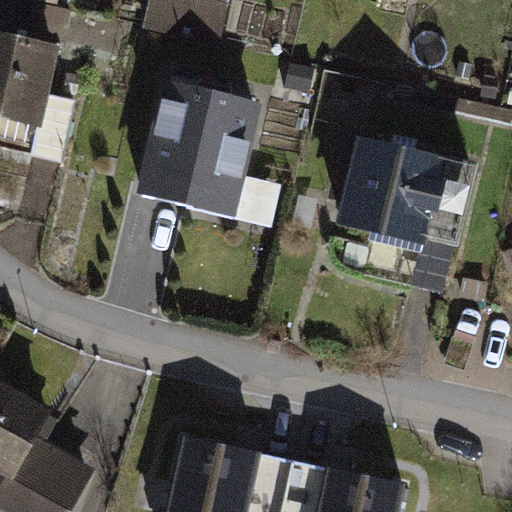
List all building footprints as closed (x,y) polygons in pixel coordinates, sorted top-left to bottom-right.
[(223,13),(161,0),(147,0),(140,38),(215,54),(223,13)] [(41,58),(0,49),(0,128),(24,133),(41,58)] [(254,118),(169,99),(145,206),(229,226),(254,118)] [(460,171),(359,151),(343,233),(444,253),(460,171)] [(0,469),(19,480),(4,507),(13,511),(74,511),(98,469),(38,435),(49,416),(0,388),(0,469)] [(398,511),(404,485),(184,438),(167,511),(398,511)]
